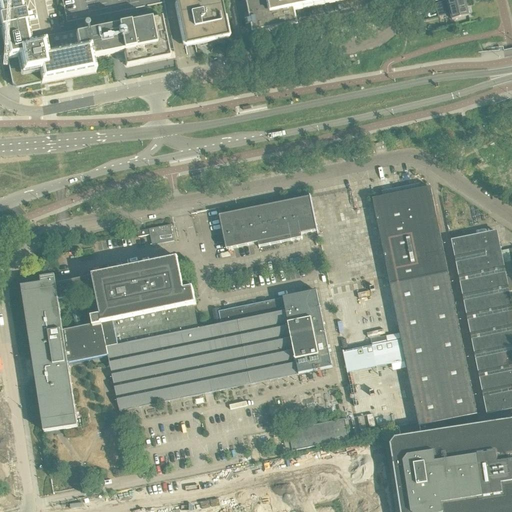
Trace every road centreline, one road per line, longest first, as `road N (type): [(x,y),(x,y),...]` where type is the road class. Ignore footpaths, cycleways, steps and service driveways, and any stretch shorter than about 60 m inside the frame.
road 1 (unclassified): [(0,281),(8,258),(43,228),(406,156),(434,164),(511,217)]
road 2 (secondary): [(507,74),(455,76),(162,130)]
road 3 (secondary): [(193,152),(462,94),(507,74)]
road 4 (unclassified): [(412,0),(389,32),(369,42),(152,87)]
road 5 (unknown): [(420,157),(441,215),(481,403)]
road 6 (residential): [(375,511),(365,451),(239,471),(243,497)]
road 7 (unclassified): [(31,511),(0,320)]
road 8 (secondary): [(162,130),(0,146)]
road 9 (unclassified): [(152,87),(34,111),(0,100)]
road 10 (unknown): [(197,267),(203,297),(214,303),(321,281)]
road 11 (secondary): [(0,205),(141,162)]
